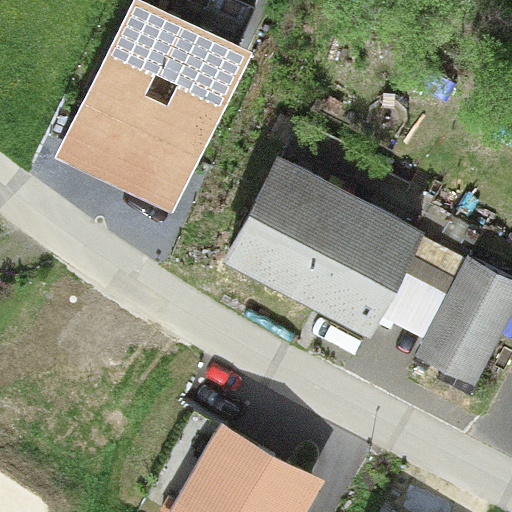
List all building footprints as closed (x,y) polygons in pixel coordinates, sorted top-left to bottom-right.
[(255,51),(150,0),(132,0),(56,156),(175,214),(255,51)] [(280,156),(224,261),(372,339),(384,317),(427,236),(428,234),(280,156)] [(427,236),(384,317),(424,339),(467,258),(427,236)] [(511,277),(469,255),(467,258),(424,339),(416,355),(477,387),(511,320),(511,277)] [(306,511),(324,482),(222,424),(171,511),(306,511)]
